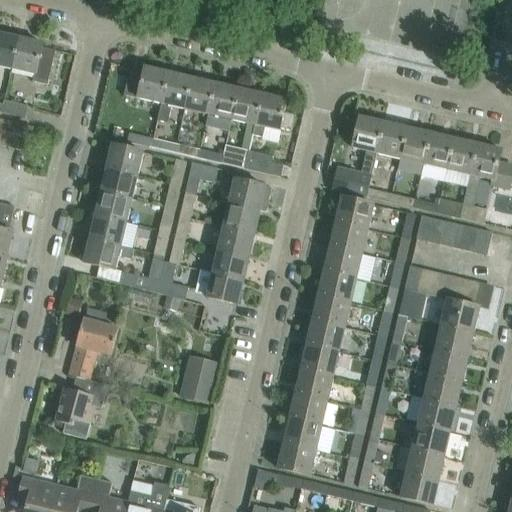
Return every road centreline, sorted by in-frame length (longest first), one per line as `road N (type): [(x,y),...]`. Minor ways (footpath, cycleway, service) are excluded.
road 1 (residential): [(0,458),(101,18)]
road 2 (residential): [(229,511),(331,73)]
road 3 (residential): [(331,73),(101,18)]
road 4 (residential): [(470,511),(511,338)]
road 5 (residential): [(493,110),(331,73)]
